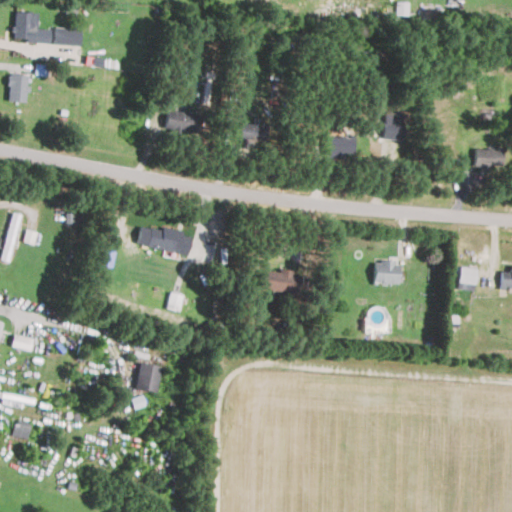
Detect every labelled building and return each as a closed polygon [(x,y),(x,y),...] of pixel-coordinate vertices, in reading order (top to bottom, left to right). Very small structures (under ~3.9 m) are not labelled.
[(37,11),(13,10),(12,39),(48,41),(49,27),(36,27),(37,11)] [(52,42),(78,45),(81,28),(54,24),(52,42)] [(25,100),(25,90),(26,90),(27,73),(8,73),(7,99),(25,100)] [(381,137),(399,138),(401,106),(383,105),(381,137)] [(164,128),(196,130),(197,111),(165,109),(164,128)] [(265,123),(238,122),(237,142),(264,143),(265,123)] [(354,137),(325,132),(322,153),(351,158),(354,137)] [(473,165),(500,166),(501,148),(473,147),(473,165)] [(0,253),(0,258),(8,260),(19,213),(10,210),(0,253)] [(64,221),(80,222),(80,212),(64,211),(64,221)] [(186,253),(190,235),(181,233),(182,229),(160,225),(160,228),(149,226),(145,245),(186,253)] [(372,281),(397,282),(397,260),(373,259),(372,281)] [(499,269),(498,286),(511,286),(511,264),(508,264),(508,270),(499,269)] [(476,268),(459,265),(456,286),(472,289),(476,268)] [(278,268),(278,271),(260,267),(257,286),(296,293),(300,272),(278,268)] [(31,337),(12,333),(10,344),(29,349),(31,337)] [(134,387),(155,391),(159,364),(138,361),(134,387)] [(10,434),(26,438),(30,421),(15,417),(10,434)]
